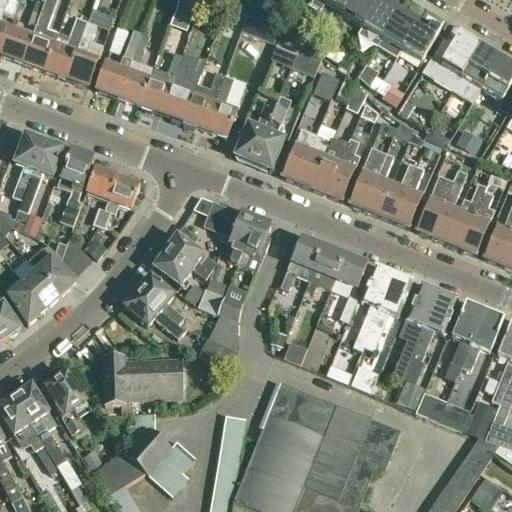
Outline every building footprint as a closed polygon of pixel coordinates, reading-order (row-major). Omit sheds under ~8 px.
[(0,0),(0,58),(2,59),(12,33),(0,28),(0,24),(8,0),(0,0)] [(24,67),(45,74),(55,48),(59,37),(47,32),(58,2),(53,0),(48,0),(38,30),(34,41),(24,67)] [(28,26),(38,30),(48,0),(46,0),(43,7),(36,4),(28,26)] [(180,0),(178,6),(170,28),(186,34),(198,0),(180,0)] [(206,14),(223,20),(229,2),(227,2),(226,6),(211,0),(206,14)] [(325,7),(343,18),(353,0),(311,0),(307,8),(319,15),(325,7)] [(380,0),(353,0),(343,18),(362,30),(380,0)] [(377,50),(382,42),(400,12),(380,0),(362,30),(357,38),(377,50)] [(238,6),(229,2),(223,20),(231,24),(238,6)] [(260,12),(267,16),(273,6),(266,2),(260,12)] [(280,10),(273,6),(267,16),(274,21),(280,10)] [(251,9),(240,35),(274,48),(283,27),(262,15),(262,14),(251,9)] [(400,12),(382,42),(377,50),(396,61),(401,54),(419,24),(400,12)] [(440,36),(419,24),(401,54),(421,66),(440,36)] [(59,37),(55,48),(45,74),(67,82),(87,28),(78,25),(72,42),(59,37)] [(98,33),(87,28),(67,82),(89,90),(98,64),(102,52),(92,47),(98,33)] [(118,30),(109,54),(119,57),(127,34),(118,30)] [(97,94),(119,102),(128,75),(133,64),(143,36),(133,32),(118,72),(106,68),(97,94)] [(2,59),(24,67),(34,41),(24,37),(12,33),(2,59)] [(298,58),(303,46),(282,33),(276,49),(297,57),(298,58)] [(133,64),(140,66),(149,38),(143,36),(133,64)] [(435,78),(433,82),(453,94),(461,81),(479,51),(459,39),(453,48),(443,42),(425,72),(435,78)] [(322,60),(303,46),(298,58),(297,57),(291,72),(313,81),(322,60)] [(325,59),(340,68),(346,57),(332,49),(325,59)] [(479,51),(461,81),(453,94),(472,106),(481,93),(499,63),(479,51)] [(155,72),(150,83),(141,110),(163,118),(181,68),(184,60),(174,56),(167,76),(155,72)] [(346,57),(340,68),(337,72),(344,76),(351,65),(353,61),(346,57)] [(500,130),(507,118),(511,109),(511,70),(499,63),(481,93),(499,104),(487,122),(500,130)] [(185,126),(194,99),(198,89),(196,88),(197,87),(183,82),(188,70),(181,68),(163,118),(185,126)] [(150,83),(128,75),(119,102),(141,110),(150,83)] [(340,82),(321,75),(312,98),(330,105),(340,82)] [(198,89),(194,99),(185,126),(207,134),(226,80),(216,76),(210,93),(198,89)] [(238,115),(235,114),(246,87),(226,80),(207,134),(229,142),(238,115)] [(336,102),(347,108),(356,87),(345,80),(336,102)] [(370,90),(376,94),(382,84),(376,80),(370,90)] [(382,84),(376,94),(383,98),(389,88),(382,84)] [(357,89),(356,87),(347,108),(346,111),(356,116),(366,97),(356,92),(357,89)] [(403,97),(389,88),(383,98),(381,101),(395,110),(403,97)] [(270,173),(272,174),(285,141),(277,138),(287,113),(290,104),(281,100),(277,109),(254,166),(258,168),(260,171),(267,174),(270,173)] [(248,164),(254,166),(277,109),(267,106),(257,130),(249,127),(236,159),(238,160),(239,163),(245,165),(248,164)] [(364,110),(360,120),(375,126),(378,117),(364,110)] [(394,138),(397,132),(382,125),(378,134),(393,140),(394,138)] [(394,138),(410,145),(412,138),(411,138),(413,135),(399,126),(397,132),(394,138)] [(283,180),(297,186),(317,138),(302,131),(294,148),(296,149),(283,180)] [(12,201),(22,205),(44,144),(38,142),(36,139),(31,137),(28,138),(26,137),(15,166),(25,170),(21,179),(20,178),(12,201)] [(332,144),(317,138),(297,186),(313,193),(332,144)] [(423,143),(412,138),(410,145),(420,150),(423,143)] [(442,138),(436,148),(444,152),(450,143),(442,138)] [(479,149),(461,138),(455,148),(473,159),(479,149)] [(334,141),(332,144),(313,193),(328,199),(349,145),(342,142),(341,144),(334,141)] [(328,199),(342,205),(361,160),(354,157),(358,146),(350,142),(349,145),(328,199)] [(50,147),(44,144),(22,205),(16,222),(25,225),(43,177),(53,180),(64,151),(61,150),(59,147),(53,145),(50,147)] [(425,150),(421,159),(432,164),(436,155),(425,150)] [(95,160),(72,152),(61,181),(57,191),(71,196),(69,202),(68,201),(67,204),(59,225),(73,229),(82,206),(77,205),(80,196),(81,196),(95,160)] [(350,207),(364,213),(386,158),(372,152),(363,175),(350,207)] [(503,167),(510,171),(511,167),(511,157),(509,156),(503,167)] [(386,158),(364,213),(380,220),(392,187),(384,184),(394,161),(386,158)] [(400,191),(392,187),(380,220),(394,226),(417,170),(410,167),(400,191)] [(417,170),(394,226),(409,232),(422,200),(415,197),(424,173),(417,170)] [(109,205),(118,179),(95,171),(86,196),(109,205)] [(454,186),(452,192),(431,240),(446,246),(459,214),(452,211),(453,208),(455,209),(460,195),(467,178),(459,175),(454,186)] [(507,184),(490,178),(487,187),(503,193),(507,184)] [(109,205),(105,213),(112,215),(111,217),(114,218),(118,208),(131,213),(141,188),(118,179),(109,205)] [(417,235),(431,240),(452,192),(454,186),(441,180),(432,202),(430,202),(417,235)] [(446,246),(461,253),(482,204),(485,197),(484,196),(486,191),(479,188),(471,206),(464,203),(459,214),(446,246)] [(461,253),(476,259),(494,215),(487,212),(492,200),(485,197),(482,204),(461,253)] [(213,207),(205,228),(226,236),(234,216),(213,207)] [(496,229),(483,262),(498,267),(511,232),(511,207),(503,228),(505,229),(503,232),(496,229)] [(98,212),(96,218),(109,224),(111,217),(112,215),(105,213),(105,215),(98,212)] [(11,218),(0,213),(0,226),(11,231),(13,231),(15,225),(14,224),(14,223),(9,221),(11,218)] [(239,269),(257,223),(236,215),(224,245),(235,249),(232,255),(235,256),(231,266),(239,269)] [(42,222),(29,217),(23,235),(35,240),(42,222)] [(105,232),(109,224),(96,218),(92,228),(105,232)] [(272,228),(257,223),(239,269),(258,276),(265,259),(261,257),(272,228)] [(0,226),(0,236),(0,237),(1,237),(4,240),(11,231),(0,226)] [(511,232),(498,267),(511,273),(511,232)] [(0,259),(2,262),(4,261),(2,259),(12,250),(3,239),(0,242),(0,259)] [(177,240),(166,256),(192,275),(205,284),(213,273),(215,267),(193,252),(178,240),(177,240)] [(66,253),(85,272),(93,264),(70,241),(66,253)] [(309,286),(313,275),(323,250),(301,241),(291,266),(280,292),(288,295),(294,280),(309,286)] [(103,256),(90,245),(84,253),(95,262),(97,264),(103,256)] [(323,250),(313,275),(309,286),(305,295),(313,298),(317,289),(330,294),(335,283),(335,284),(345,259),(323,250)] [(29,266),(36,273),(60,300),(77,285),(51,260),(43,253),(29,266)] [(77,280),(85,272),(66,253),(62,265),(77,280)] [(166,256),(154,273),(180,292),(192,275),(166,256)] [(345,259),(335,284),(358,293),(368,268),(345,259)] [(365,352),(394,278),(375,270),(362,305),(372,309),(362,332),(354,352),(362,355),(363,351),(365,352)] [(60,300),(36,273),(21,286),(44,314),(60,300)] [(413,285),(394,278),(365,352),(374,355),(390,315),(399,319),(413,285)] [(143,291),(138,296),(178,328),(184,321),(168,308),(174,300),(151,281),(149,284),(145,283),(142,288),(143,291)] [(27,328),(44,314),(21,286),(7,298),(27,328)] [(194,287),(184,300),(194,308),(204,294),(194,287)] [(414,362),(440,296),(421,288),(407,323),(413,325),(392,378),(403,382),(412,361),(414,362)] [(200,312),(218,320),(226,301),(207,294),(200,312)] [(178,328),(138,296),(134,301),(131,301),(126,305),(127,308),(125,311),(149,331),(156,323),(173,337),(178,342),(186,333),(178,328)] [(459,303),(440,296),(414,362),(422,365),(426,356),(435,334),(445,337),(459,303)] [(358,301),(349,298),(339,323),(348,326),(358,301)] [(243,308),(226,301),(218,320),(237,328),(243,308)] [(0,339),(2,343),(8,339),(11,340),(16,336),(16,333),(19,331),(2,306),(0,307),(0,339)] [(463,371),(485,314),(466,306),(453,340),(460,343),(451,366),(454,368),(463,371)] [(491,355),(505,321),(485,314),(463,371),(471,374),(481,351),(491,355)] [(212,332),(237,342),(237,328),(218,320),(212,332)] [(501,408),(511,379),(511,324),(498,358),(509,363),(500,386),(493,405),(501,408)] [(237,342),(212,332),(207,343),(217,347),(237,356),(237,342)] [(286,338),(273,335),(270,347),(282,351),(286,338)] [(300,368),(306,351),(290,345),(283,362),(300,368)] [(237,375),(237,356),(217,347),(209,364),(235,379),(237,375)] [(124,404),(143,403),(141,365),(124,365),(124,360),(104,361),(105,409),(125,409),(124,404)] [(182,363),(141,365),(143,403),(184,402),(182,363)] [(351,378),(330,369),(326,380),(347,388),(351,378)] [(378,378),(359,370),(351,389),(370,397),(378,378)] [(55,409),(63,422),(61,423),(72,439),(83,432),(77,423),(91,413),(87,406),(67,377),(46,391),(58,408),(55,409)] [(511,379),(501,408),(510,412),(511,406),(511,379)] [(424,392),(405,384),(396,406),(415,414),(424,392)] [(350,511),(338,507),(343,495),(342,495),(346,483),(351,471),(356,459),(377,468),(387,472),(402,435),(372,423),(371,424),(370,423),(281,388),(234,506),(232,511),(350,511)] [(48,432),(57,426),(33,389),(31,390),(28,389),(23,392),(23,395),(15,400),(45,449),(46,449),(48,453),(52,460),(56,466),(58,469),(67,463),(48,432)] [(449,407),(424,396),(415,416),(441,427),(449,407)] [(6,406),(3,405),(0,406),(0,416),(14,439),(23,434),(37,455),(46,449),(45,449),(15,400),(6,406)] [(469,415),(449,407),(441,427),(461,435),(469,415)] [(464,436),(479,442),(486,445),(494,426),(493,425),(494,424),(473,416),(464,436)] [(135,429),(135,441),(137,441),(139,442),(149,430),(153,433),(153,417),(135,417),(135,423),(135,429)] [(225,430),(243,433),(244,421),(227,418),(225,430)] [(511,433),(494,426),(486,445),(499,450),(511,454),(511,433)] [(136,446),(126,458),(146,476),(148,477),(163,460),(172,450),(153,433),(149,430),(139,442),(136,446)] [(224,441),(241,444),(243,433),(225,430),(224,441)] [(0,485),(11,507),(23,501),(7,472),(0,458),(0,448),(5,446),(0,435),(0,485)] [(241,444),(224,441),(222,453),(239,456),(241,444)] [(490,464),(495,456),(499,450),(486,445),(479,442),(472,453),(490,464)] [(163,460),(171,466),(174,469),(187,454),(177,445),(172,450),(163,460)] [(59,471),(58,469),(56,466),(52,460),(48,453),(46,449),(37,455),(50,477),(59,471)] [(511,454),(499,450),(495,456),(511,468),(511,454)] [(94,473),(104,466),(95,452),(85,458),(94,473)] [(220,465),(237,467),(239,456),(222,453),(220,465)] [(482,474),(490,464),(472,453),(465,463),(482,474)] [(197,463),(187,454),(174,469),(184,478),(197,463)] [(146,476),(126,458),(97,479),(110,499),(126,489),(146,476)] [(377,468),(356,459),(351,471),(373,479),(377,468)] [(156,484),(163,475),(171,466),(163,460),(148,477),(156,484)] [(16,465),(22,477),(27,475),(21,462),(16,465)] [(465,463),(458,473),(475,484),(482,474),(465,463)] [(218,476),(235,479),(237,467),(220,465),(218,476)] [(188,481),(184,478),(174,469),(171,466),(163,475),(180,490),(188,481)] [(368,491),(373,479),(351,471),(346,483),(368,491)] [(468,495),(475,484),(458,473),(451,484),(468,495)] [(173,499),(180,490),(163,475),(156,484),(173,499)] [(216,488),(234,490),(235,479),(218,476),(216,488)] [(485,482),(470,503),(483,511),(489,511),(502,494),(485,482)] [(342,495),(343,495),(363,503),(368,491),(346,483),(342,495)] [(461,505),(468,495),(451,484),(444,494),(461,505)] [(234,490),(216,488),(215,499),(232,502),(234,490)] [(133,500),(126,489),(110,499),(117,510),(133,500)] [(448,511),(456,511),(461,505),(444,494),(437,505),(448,511)] [(338,507),(350,511),(359,511),(363,503),(343,495),(338,507)] [(213,511),(221,511),(230,511),(232,502),(215,499),(213,511)] [(138,511),(140,511),(133,500),(117,510),(117,511),(138,511)] [(28,511),(23,501),(11,507),(13,511),(28,511)]
